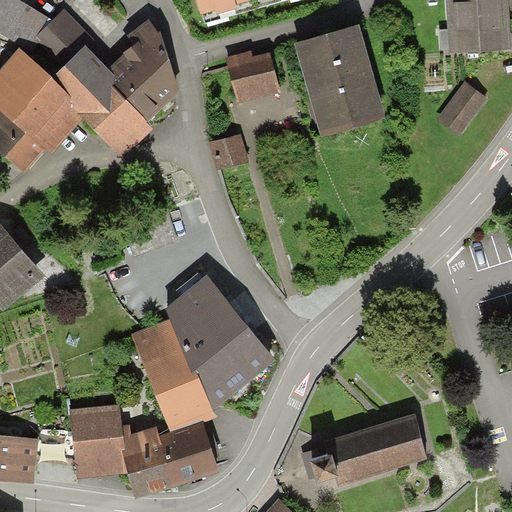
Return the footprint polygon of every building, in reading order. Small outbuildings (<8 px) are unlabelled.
[(19,0),(0,0),(0,33),(29,51),(48,17),(19,0)] [(196,0),(201,17),(204,17),(206,24),(292,0),(196,0)] [(446,0),(450,54),(511,51),(511,16),(511,0),(446,0)] [(37,41),(65,72),(86,49),(95,41),(67,11),(37,41)] [(295,47),(323,139),(388,120),(360,28),(295,47)] [(0,64),(10,44),(0,39),(0,64)] [(122,159),(154,129),(111,89),(118,82),(86,49),(65,72),(55,81),(83,106),(77,112),(86,120),(122,159)] [(0,151),(26,175),(47,152),(53,157),(86,120),(77,112),(83,106),(55,81),(22,52),(0,75),(0,151)] [(270,55),(228,67),(238,102),(280,90),(270,55)] [(463,82),(436,119),(458,134),(485,98),(463,82)] [(210,145),(219,172),(248,163),(239,135),(210,145)] [(170,214),(126,229),(136,257),(180,242),(170,214)] [(0,218),(0,311),(2,314),(47,276),(0,218)] [(229,308),(205,279),(166,312),(170,323),(193,378),(197,376),(212,412),(277,365),(229,308)] [(193,378),(170,323),(133,337),(170,435),(203,424),(215,419),(212,412),(197,376),(193,378)] [(121,406),(70,412),(77,479),(129,475),(123,428),(121,406)] [(335,470),(339,482),(424,454),(410,412),(325,439),(330,453),(312,459),(318,476),(335,470)] [(158,429),(132,438),(131,427),(123,428),(129,475),(138,501),(218,473),(213,460),(219,458),(212,436),(208,437),(203,424),(170,435),(162,438),(158,429)] [(0,480),(34,483),(39,440),(0,437),(0,480)] [(289,511),(279,501),(268,511),(289,511)]
